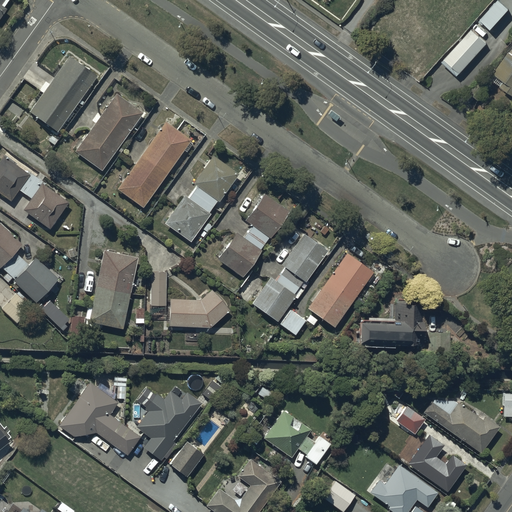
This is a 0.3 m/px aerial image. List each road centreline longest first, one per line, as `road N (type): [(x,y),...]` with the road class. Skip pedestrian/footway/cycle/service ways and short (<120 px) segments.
road 1 (residential): [(451,265),(83,0)]
road 2 (secondary): [(241,0),(511,192)]
road 3 (unknown): [(0,130),(143,233)]
